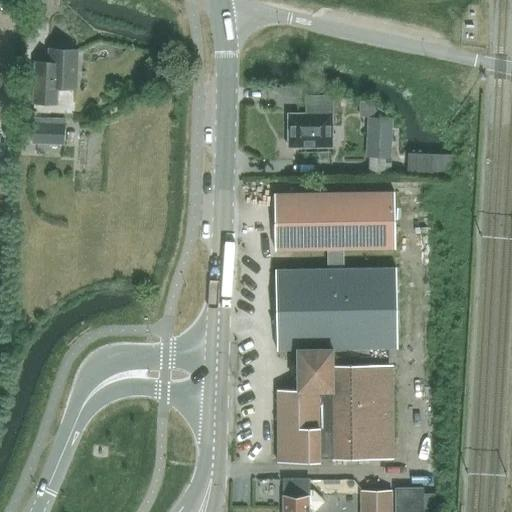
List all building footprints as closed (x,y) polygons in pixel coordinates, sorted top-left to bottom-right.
[(77,89),(79,50),(49,49),(49,69),(35,69),(34,104),(58,104),(58,88),(77,89)] [(0,158),(9,159),(10,100),(0,99),(0,158)] [(390,177),(392,118),(373,117),(371,158),(369,157),(368,176),(390,177)] [(333,118),(289,118),(289,152),(333,151),(333,118)] [(33,123),(33,143),(64,145),(65,124),(33,123)] [(275,197),(277,254),(326,253),(343,252),(395,250),(393,193),(275,197)] [(344,269),(343,252),(326,253),(327,269),(272,271),(276,352),(296,351),(297,392),(277,392),(277,463),(393,461),(393,366),(335,368),(334,349),(394,347),(392,267),(344,269)] [(307,480),(283,480),(282,511),(313,511),(324,502),(313,491),(307,491),(307,480)] [(435,511),(436,494),(423,494),(423,490),(394,490),(394,511),(435,511)] [(360,493),(360,511),(391,511),(392,493),(360,493)]
